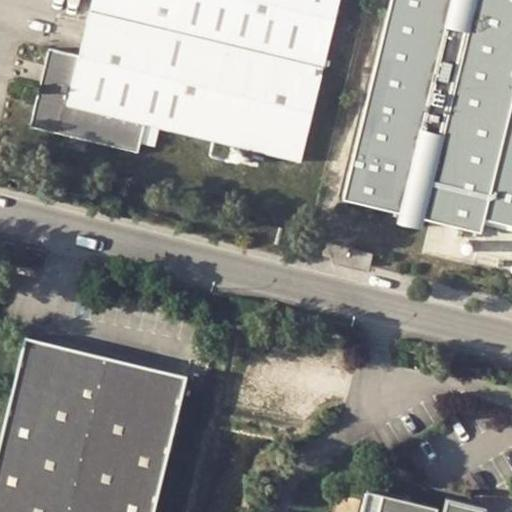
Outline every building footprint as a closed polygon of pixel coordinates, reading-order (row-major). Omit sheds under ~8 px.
[(303,162),(343,0),(95,0),(83,57),(71,109),(147,126),(303,162)] [(511,0),(391,0),(343,202),(399,215),(397,224),(422,230),(424,218),(482,232),(485,219),(511,225),(511,0)] [(34,124),(141,149),(147,126),(71,109),(83,57),(53,50),(48,71),(53,72),(49,88),(43,86),(34,124)] [(354,248),(351,260),(373,265),(376,253),(354,248)] [(0,469),(0,511),(157,511),(190,379),(31,343),(0,469)] [(489,511),(478,509),(453,502),(450,511),(444,511),(445,511),(376,493),(375,492),(369,511),(489,511)]
